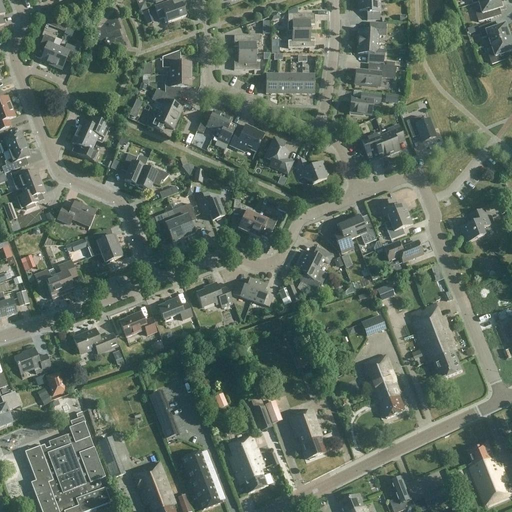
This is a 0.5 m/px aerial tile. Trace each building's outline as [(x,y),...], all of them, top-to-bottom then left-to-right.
[(499,0),(489,0),(479,3),(481,10),(475,12),(479,23),(493,19),(491,12),(502,9),(499,0)] [(379,2),(358,3),(359,12),(366,12),(367,21),(380,21),(379,14),(380,14),(379,2)] [(165,19),(167,24),(186,18),(181,5),(170,9),(167,3),(154,7),(159,21),(165,19)] [(151,10),(144,12),(146,18),(153,15),(151,10)] [(292,23),(292,32),(310,32),(310,26),(314,26),(314,15),(287,15),(287,23),(292,23)] [(359,31),(358,43),(378,44),(378,37),(385,38),(385,25),(369,24),(369,32),(359,31)] [(488,37),(491,45),(511,38),(506,25),(495,29),(493,24),(479,29),(482,39),(488,37)] [(310,32),(292,32),(292,42),(288,42),(288,50),(314,49),(314,39),(310,39),(310,32)] [(40,62),(50,67),(58,48),(53,45),(55,40),(44,36),(38,51),(43,53),(40,62)] [(238,48),(238,54),(256,54),(256,44),(260,44),(260,37),(233,37),(233,48),(238,48)] [(511,42),(511,38),(491,45),(494,53),(488,55),(492,66),(506,60),(504,55),(511,51),(511,42)] [(378,44),(358,43),(357,55),(367,56),(367,64),(383,65),(384,52),(377,52),(378,44)] [(58,48),(50,67),(61,71),(65,62),(71,64),(77,50),(71,47),(69,52),(58,48)] [(170,69),(170,76),(190,76),(190,64),(180,64),(180,52),(162,58),(162,69),(170,69)] [(256,54),(238,54),(238,61),(233,61),(233,71),(260,71),(260,64),(256,64),(256,54)] [(354,86),(379,89),(380,79),(394,81),(396,68),(381,66),(380,73),(355,71),(354,86)] [(265,75),(265,95),(278,95),(278,75),(265,75)] [(278,75),(278,95),(290,95),(290,75),(278,75)] [(290,75),(290,95),(301,95),(302,75),(290,75)] [(302,75),(301,95),(314,95),(314,75),(302,75)] [(165,83),(165,94),(178,101),(180,101),(180,88),(190,88),(190,76),(170,76),(170,83),(165,83)] [(162,106),(160,112),(178,120),(183,109),(176,106),(178,101),(165,94),(156,91),(151,101),(162,106)] [(349,114),(371,116),(372,107),(379,108),(380,97),(364,95),(364,100),(351,99),(349,114)] [(0,112),(11,108),(7,97),(0,100),(0,112)] [(11,108),(0,112),(0,132),(9,128),(6,122),(15,118),(11,108)] [(178,120),(160,112),(157,117),(151,115),(147,126),(162,133),(165,127),(173,131),(178,120)] [(205,128),(215,133),(222,116),(213,112),(206,126),(201,123),(197,132),(202,135),(205,128)] [(222,116),(215,133),(224,137),(221,143),(227,146),(231,137),(226,134),(232,121),(222,116)] [(420,136),(423,144),(435,138),(428,120),(422,123),(419,117),(405,123),(412,139),(420,136)] [(81,123),(76,133),(95,142),(97,136),(104,139),(110,127),(94,120),(91,127),(81,123)] [(246,149),(255,154),(263,136),(255,132),(256,131),(245,126),(241,135),(236,133),(229,147),(244,153),(246,149)] [(388,134),(382,137),(389,156),(399,152),(396,143),(403,140),(398,126),(387,131),(388,134)] [(0,151),(1,155),(8,152),(26,145),(24,140),(23,141),(20,134),(5,139),(3,133),(0,133),(0,151)] [(95,142),(76,133),(71,144),(74,146),(71,153),(93,163),(98,153),(91,150),(95,142)] [(389,156),(382,137),(376,139),(374,135),(361,141),(367,158),(377,154),(379,160),(389,156)] [(269,167),(287,175),(292,164),(285,161),(288,154),(282,151),(285,145),(274,139),(265,158),(271,161),(269,167)] [(8,152),(11,160),(4,163),(6,167),(1,169),(4,175),(17,170),(15,164),(29,158),(27,151),(28,151),(26,145),(8,152)] [(124,182),(136,187),(144,169),(147,161),(139,158),(138,158),(137,160),(127,156),(122,169),(128,172),(124,182)] [(311,183),(312,186),(326,180),(328,176),(322,162),(307,168),(305,162),(299,160),(295,169),(299,180),(302,179),(311,183)] [(511,169),(505,163),(501,168),(510,176),(511,174),(511,169)] [(19,184),(21,190),(40,183),(36,172),(27,175),(25,169),(10,175),(14,186),(19,184)] [(144,169),(136,187),(148,193),(153,183),(159,185),(164,174),(157,171),(156,174),(144,169)] [(40,183),(21,190),(24,196),(16,198),(21,210),(36,204),(33,198),(45,194),(40,183)] [(159,194),(161,201),(176,195),(174,188),(159,194)] [(207,210),(212,222),(224,217),(217,199),(211,202),(208,194),(195,199),(200,212),(207,210)] [(237,231),(248,235),(260,210),(257,209),(253,212),(240,206),(241,202),(233,201),(232,215),(239,216),(243,218),(237,231)] [(387,216),(389,223),(408,216),(404,205),(394,208),(392,202),(377,208),(381,219),(387,216)] [(72,221),(89,228),(96,212),(74,203),(71,211),(62,208),(57,221),(69,226),(72,221)] [(190,205),(172,212),(183,239),(194,235),(188,220),(195,218),(190,205)] [(260,210),(248,235),(259,240),(265,228),(272,232),(278,218),(270,215),(270,217),(265,215),(265,213),(260,210)] [(470,215),(473,224),(461,229),(467,244),(484,237),(481,230),(490,226),(484,210),(470,215)] [(154,219),(159,232),(166,229),(172,244),(183,239),(172,212),(154,219)] [(358,216),(347,221),(355,239),(360,237),(364,246),(376,241),(371,229),(364,231),(358,216)] [(389,223),(384,225),(390,241),(404,236),(402,230),(412,226),(408,216),(389,223)] [(355,239),(347,221),(336,225),(344,243),(337,246),(341,255),(353,250),(349,241),(355,239)] [(98,249),(100,255),(119,247),(115,236),(100,242),(97,235),(84,240),(89,253),(98,249)] [(400,258),(402,264),(423,256),(417,243),(401,249),(398,243),(383,249),(388,262),(400,258)] [(119,247),(100,255),(102,260),(97,263),(99,269),(94,271),(97,277),(109,273),(106,266),(110,265),(109,263),(123,258),(119,247)] [(305,254),(301,262),(319,271),(319,270),(323,262),(328,265),(333,256),(316,248),(312,257),(305,254)] [(34,256),(24,261),(30,273),(40,268),(34,256)] [(61,275),(56,278),(63,296),(74,292),(69,281),(77,278),(71,262),(58,267),(61,275)] [(319,271),(301,262),(296,271),(303,274),(299,283),(316,291),(318,287),(319,288),(326,275),(325,274),(325,273),(319,270),(319,271)] [(63,296),(56,278),(50,280),(47,272),(34,277),(40,292),(47,289),(52,301),(63,296)] [(233,296),(251,302),(258,283),(249,280),(246,287),(237,284),(233,296)] [(258,283),(251,302),(268,309),(273,297),(264,294),(267,286),(258,283)] [(196,294),(202,309),(214,304),(215,306),(219,305),(221,309),(233,305),(227,289),(219,292),(216,284),(208,287),(209,289),(196,294)] [(299,302),(293,287),(286,289),(292,305),(299,302)] [(285,290),(278,292),(282,301),(288,299),(285,290)] [(387,303),(399,296),(396,291),(384,298),(387,303)] [(2,294),(0,294),(0,310),(3,320),(16,316),(12,301),(3,304),(2,301),(4,300),(2,294)] [(15,296),(19,308),(27,305),(24,294),(15,296)] [(157,308),(163,322),(179,316),(182,322),(192,318),(186,305),(180,307),(177,299),(169,303),(157,308)] [(436,305),(426,309),(441,348),(438,349),(442,358),(443,357),(451,377),(463,373),(455,353),(458,352),(444,318),(442,319),(436,305)] [(441,348),(426,309),(410,316),(429,364),(433,362),(441,381),(451,377),(443,357),(442,358),(438,349),(441,348)] [(493,314),(494,321),(504,319),(502,312),(493,314)] [(119,323),(126,339),(144,331),(147,337),(156,333),(151,320),(144,323),(140,314),(131,318),(119,323)] [(360,324),(366,339),(386,331),(380,317),(360,324)] [(511,320),(501,325),(511,352),(511,351),(511,320)] [(95,349),(97,356),(117,348),(112,336),(99,341),(95,332),(73,340),(79,355),(95,349)] [(157,345),(160,352),(167,349),(164,341),(157,345)] [(27,352),(27,354),(14,359),(22,381),(23,380),(20,374),(30,370),(31,372),(34,371),(35,375),(51,369),(46,356),(38,359),(34,349),(27,352)] [(300,358),(303,368),(313,366),(310,355),(300,358)] [(378,396),(387,420),(406,413),(399,397),(402,396),(387,356),(362,366),(367,378),(370,377),(373,383),(369,384),(375,398),(378,396)] [(47,379),(53,397),(66,393),(60,375),(47,379)] [(3,405),(0,406),(0,427),(12,423),(8,412),(20,407),(14,393),(0,398),(3,405)] [(223,410),(231,406),(226,394),(218,398),(223,410)] [(264,408),(254,411),(258,422),(267,418),(264,408)] [(319,439),(322,438),(313,412),(289,421),(296,440),(299,439),(308,461),(324,455),(319,439)] [(109,489),(84,424),(85,424),(82,414),(76,416),(78,420),(70,423),(72,428),(69,429),(71,435),(67,437),(67,436),(48,443),(50,448),(46,450),(44,446),(25,454),(36,483),(31,485),(41,511),(90,511),(111,505),(105,490),(109,489)] [(277,416),(269,419),(271,424),(279,421),(277,416)] [(95,438),(111,482),(123,478),(110,441),(107,442),(104,434),(95,438)] [(229,459),(237,478),(255,470),(256,471),(264,467),(252,437),(229,446),(233,458),(229,459)] [(468,466),(485,507),(511,496),(511,493),(511,489),(507,490),(504,484),(507,482),(501,465),(497,466),(488,445),(467,453),(472,465),(468,466)] [(186,471),(208,462),(205,454),(201,455),(201,453),(182,460),(186,471)] [(190,481),(212,472),(208,462),(186,471),(190,481)] [(133,474),(146,507),(150,505),(152,511),(173,511),(171,507),(176,505),(160,464),(133,474)] [(255,470),(237,478),(240,486),(244,484),(248,495),(268,487),(261,470),(265,468),(264,467),(256,471),(255,470)] [(190,481),(194,491),(216,482),(212,472),(190,481)] [(394,489),(389,491),(394,501),(390,503),(393,511),(402,511),(406,511),(405,508),(407,504),(406,503),(412,501),(409,493),(408,494),(402,479),(400,479),(400,478),(395,480),(395,481),(391,483),(394,489)] [(194,491),(198,501),(220,493),(216,482),(194,491)] [(424,499),(428,511),(451,501),(447,490),(424,499)] [(220,493),(198,501),(202,511),(221,504),(220,503),(224,501),(220,493)] [(344,511),(366,511),(365,508),(364,509),(359,496),(341,503),(344,511)]
